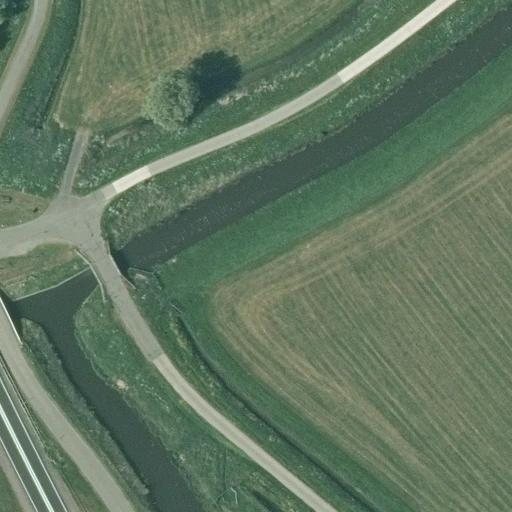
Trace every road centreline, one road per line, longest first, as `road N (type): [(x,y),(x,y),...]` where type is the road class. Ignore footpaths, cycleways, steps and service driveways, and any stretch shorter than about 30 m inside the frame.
road 1 (unclassified): [(446,0),(296,106),(73,210)]
road 2 (unclassified): [(111,281),(166,374),(321,511)]
road 3 (unclassified): [(120,511),(37,401),(0,333)]
